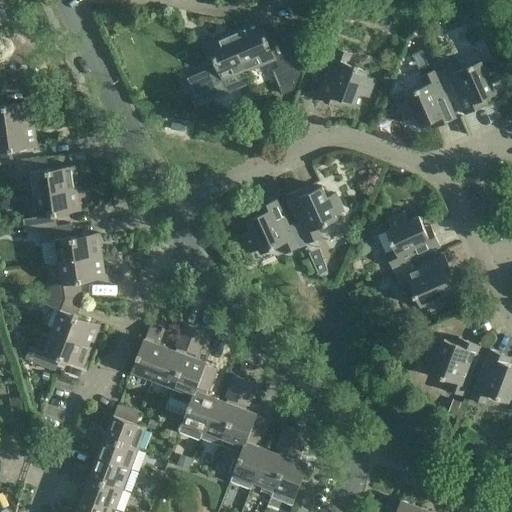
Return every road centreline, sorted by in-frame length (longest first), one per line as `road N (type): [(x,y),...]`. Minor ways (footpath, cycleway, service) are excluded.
road 1 (residential): [(342,511),(356,467),(339,421),(190,260),(169,222)]
road 2 (residential): [(34,511),(82,387),(114,360),(169,222)]
road 3 (residential): [(169,222),(230,182),(332,136),(354,135),(426,165)]
road 4 (residential): [(169,222),(65,0)]
road 5 (residential): [(426,165),(454,190),(511,320)]
